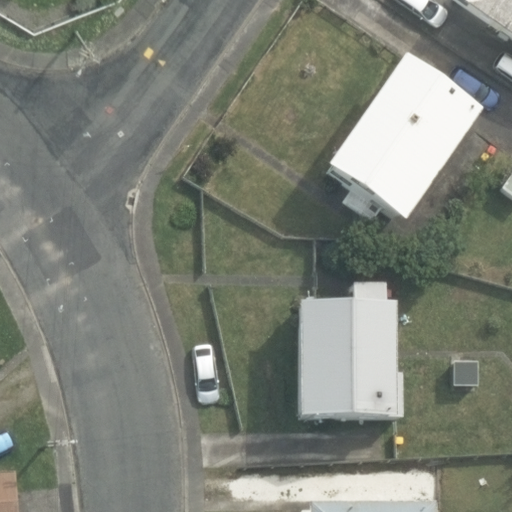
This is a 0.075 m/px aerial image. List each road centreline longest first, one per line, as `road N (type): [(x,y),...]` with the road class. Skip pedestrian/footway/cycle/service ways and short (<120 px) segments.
road 1 (residential): [(135,511),(135,435),(119,354),(91,267),(43,186)]
road 2 (residential): [(188,0),(43,186)]
